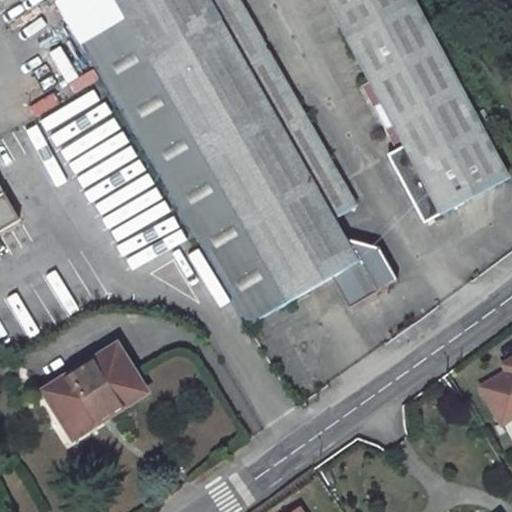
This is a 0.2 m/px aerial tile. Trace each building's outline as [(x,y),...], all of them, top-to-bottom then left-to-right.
[(114,0),(262,259),(253,264),(278,308),(331,278),(347,308),(375,293),(334,220),(356,207),(269,53),(238,0),(114,0)] [(326,0),(405,147),(401,149),(437,218),(441,215),(507,179),(482,129),(490,125),(483,112),(474,116),(411,0),(326,0)] [(0,230),(19,220),(0,188),(0,230)] [(116,348),(46,391),(69,428),(105,406),(109,413),(143,392),(116,348)] [(105,406),(69,428),(74,436),(109,413),(105,406)]
